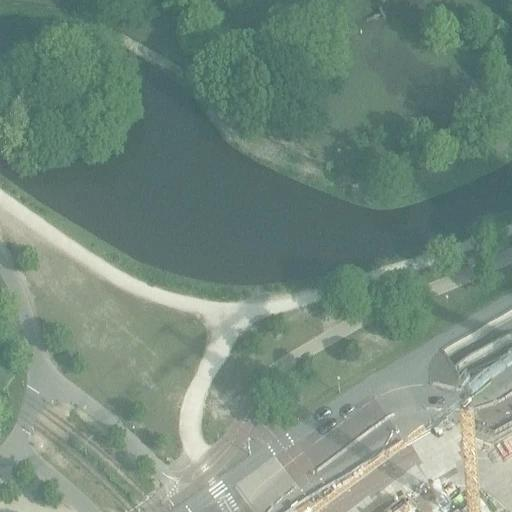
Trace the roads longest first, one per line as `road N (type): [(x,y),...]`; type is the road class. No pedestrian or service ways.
road 1 (primary): [(511,322),(265,462),(207,465),(131,423)]
road 2 (primary): [(266,511),(276,492),(511,348)]
road 3 (tertiary): [(404,365),(278,443),(189,511)]
road 4 (primary): [(0,355),(95,450),(140,511)]
road 5 (primary): [(131,423),(0,286)]
road 6 (tertiary): [(273,511),(436,419)]
road 7 (tertiary): [(511,301),(404,365)]
